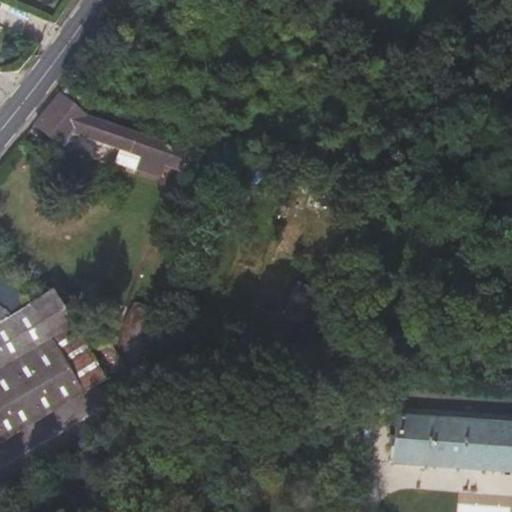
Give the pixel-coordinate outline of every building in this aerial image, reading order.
[(84,94),(69,81),(59,94),(74,106),(84,94)] [(187,151),(85,115),(74,106),(59,94),(33,125),(59,146),(61,147),(72,133),(119,149),(114,163),(158,178),(163,165),(179,171),(175,182),(211,194),(214,195),(215,190),(223,166),(186,153),(187,151)] [(277,190),(281,178),(263,173),(259,184),(277,190)] [(352,202),(338,196),(337,198),(335,197),(328,194),(321,191),(318,200),(333,206),(332,207),(336,209),(348,212),(352,202)] [(107,379),(73,326),(52,289),(28,304),(9,285),(3,280),(0,277),(0,439),(83,391),(107,379)] [(301,323),(310,292),(294,287),(293,287),(285,317),(286,318),(301,323)] [(511,475),(511,430),(389,423),(386,467),(511,475)]
